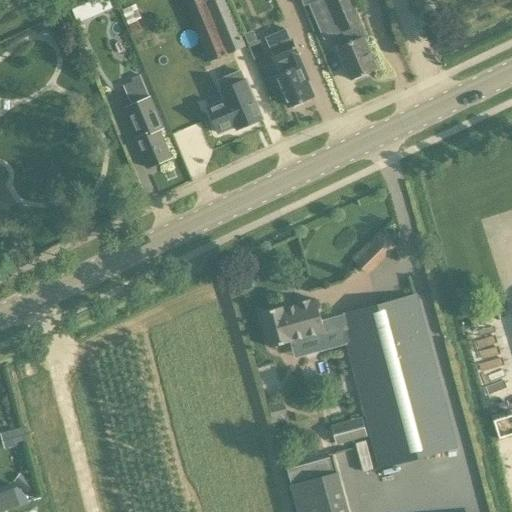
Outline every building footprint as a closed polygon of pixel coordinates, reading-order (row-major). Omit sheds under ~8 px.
[(225,0),(184,0),(186,4),(184,5),(207,63),(245,47),(225,0)] [(350,0),(301,0),(303,6),(307,4),(323,41),(342,33),(346,43),(336,47),(350,81),(376,70),(358,27),(360,26),(350,0)] [(134,5),(121,10),(132,34),(140,31),(136,20),(140,19),(134,5)] [(289,40),(287,41),(283,30),(265,38),(269,49),(266,50),(277,75),(275,76),(288,108),(312,98),(306,84),(308,84),(289,40)] [(248,43),(255,40),(251,31),(244,34),(248,43)] [(236,130),(261,119),(236,61),(216,70),(229,99),(224,102),(236,130)] [(162,128),(148,98),(139,75),(130,78),(131,81),(123,84),(131,105),(130,106),(142,137),(134,141),(146,169),(170,158),(158,130),(162,128)] [(368,241),(384,256),(395,245),(379,230),(368,241)] [(457,447),(416,295),(321,321),(315,297),(279,307),(260,312),(269,349),(324,335),(326,337),(341,333),(377,468),(457,447)] [(8,447),(27,442),(28,442),(24,427),(4,432),(8,447)] [(347,511),(337,473),(291,486),(297,511),(347,511)] [(14,485),(25,493),(31,485),(20,477),(14,485)]
